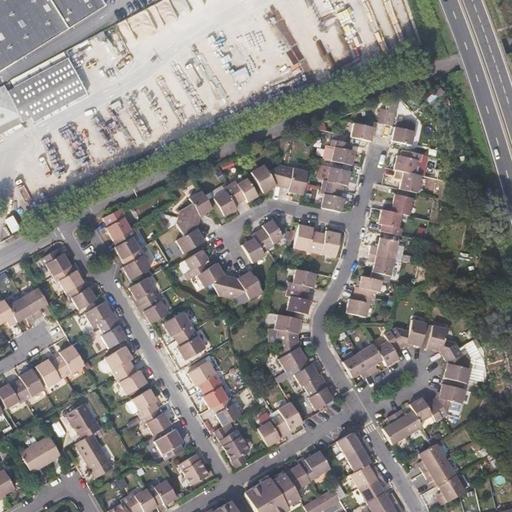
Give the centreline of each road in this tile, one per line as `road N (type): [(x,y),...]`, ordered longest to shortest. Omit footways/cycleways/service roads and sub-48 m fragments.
road 1 (unknown): [(511,43),(266,132),(99,208)]
road 2 (residential): [(229,486),(103,272)]
road 3 (trunk): [(448,0),(511,193)]
road 4 (residential): [(353,222),(348,263),(319,327),(323,350),(358,408)]
road 5 (residential): [(235,263),(223,239),(273,206),(353,222)]
road 6 (residential): [(229,486),(358,408)]
road 7 (unknown): [(0,70),(119,0)]
road 8 (trunk): [(511,115),(470,0)]
